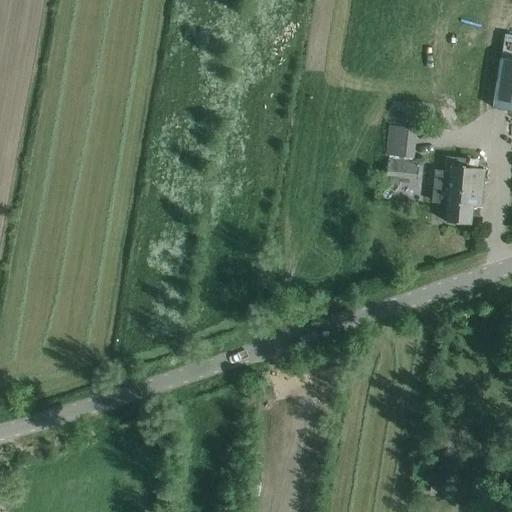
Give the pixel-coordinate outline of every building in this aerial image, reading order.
[(511,59),(503,58),(496,88),(493,108),(511,110),(511,59)] [(390,125),(389,154),(419,155),(420,126),(390,125)] [(416,160),(387,158),(387,176),(416,178),(416,160)] [(485,169),(451,166),(445,222),(471,224),(473,206),(481,207),(485,169)] [(477,338),(488,337),(487,319),(474,320),(475,331),(476,330),(477,338)] [(486,395),(494,359),(468,353),(460,389),(486,395)]
